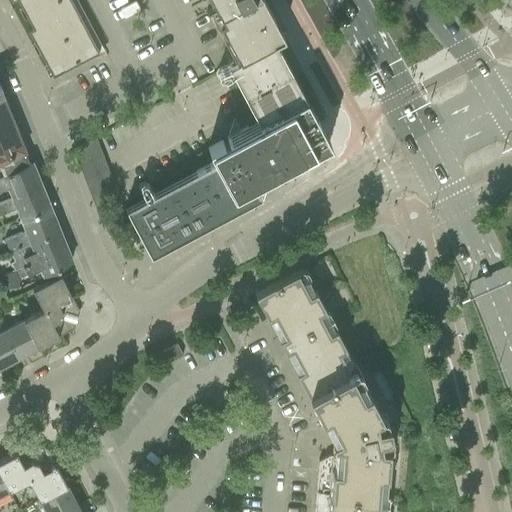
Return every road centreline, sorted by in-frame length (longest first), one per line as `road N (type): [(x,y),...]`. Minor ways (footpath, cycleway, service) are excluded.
road 1 (residential): [(134,321),(96,251),(0,21)]
road 2 (secondary): [(433,161),(511,331)]
road 3 (unclassified): [(417,130),(262,232)]
road 4 (unclassified): [(262,232),(433,161)]
road 5 (residential): [(134,321),(262,232)]
road 6 (secondary): [(344,0),(417,130)]
road 7 (residential): [(126,511),(59,384)]
